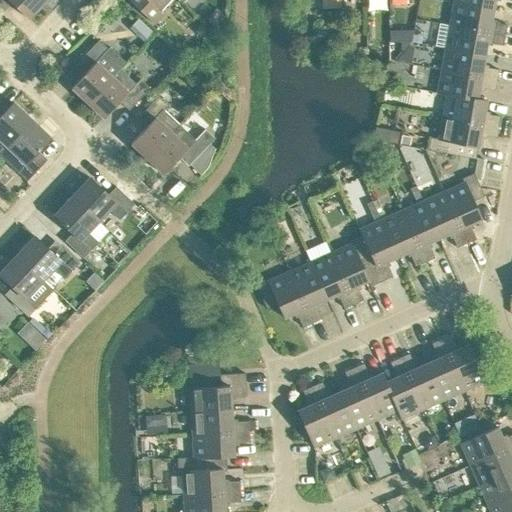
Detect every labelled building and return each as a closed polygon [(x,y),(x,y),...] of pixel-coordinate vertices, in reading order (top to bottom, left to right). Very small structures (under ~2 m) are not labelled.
[(43,3),(40,0),(0,0),(0,7),(7,0),(28,19),(43,3)] [(171,0),(127,0),(153,24),(162,15),(160,12),(171,0)] [(452,0),(452,3),(492,10),(494,0),(505,0),(510,1),(510,0),(452,0)] [(452,3),(448,25),(504,35),(506,25),(490,22),(492,10),(452,3)] [(130,26),(146,36),(151,26),(136,17),(130,26)] [(448,25),(444,48),(484,55),(486,43),(502,46),(504,35),(448,25)] [(207,32),(201,26),(196,31),(202,37),(207,32)] [(70,88),(86,103),(125,62),(109,47),(107,49),(98,40),(81,59),(90,68),(70,88)] [(410,65),(413,47),(407,45),(409,43),(396,43),(396,44),(391,43),(391,56),(399,57),(394,62),(410,65)] [(444,48),(440,70),(496,80),(497,70),(482,67),(484,55),(444,48)] [(125,62),(86,103),(103,119),(122,98),(131,107),(149,88),(139,79),(135,84),(119,69),(125,63),(125,62)] [(179,71),(184,76),(192,68),(186,62),(179,71)] [(436,93),(445,95),(445,94),(476,100),(476,99),(478,88),(494,90),(496,80),(440,70),(436,93)] [(445,95),(441,117),(497,127),(499,117),(483,114),(485,101),(476,99),(476,100),(445,94),(445,95)] [(130,144),(146,159),(178,125),(162,110),(167,105),(157,96),(140,115),(149,123),(130,144)] [(0,151),(30,120),(12,103),(0,115),(0,151)] [(497,127),(441,117),(437,140),(429,139),(427,150),(461,157),(474,159),(477,147),(479,134),(495,137),(497,127)] [(30,120),(0,151),(0,157),(26,182),(46,160),(37,152),(49,138),(30,120)] [(178,125),(146,159),(162,174),(182,154),(191,163),(214,138),(204,129),(194,140),(178,125)] [(373,130),(372,139),(381,141),(383,129),(374,127),(373,130)] [(461,157),(458,170),(473,173),(475,159),(474,159),(461,157)] [(463,183),(442,192),(465,243),(475,239),(468,225),(480,219),(472,201),(483,196),(473,173),(461,179),(463,183)] [(89,178),(71,197),(97,221),(108,210),(118,220),(133,204),(115,187),(107,195),(89,178)] [(442,192),(421,201),(438,238),(449,233),(456,248),(465,243),(442,192)] [(97,242),(107,231),(97,221),(71,197),(53,215),(72,233),(64,241),(82,258),(97,242)] [(421,201),(401,210),(424,262),(433,258),(427,243),(438,238),(421,201)] [(385,217),(380,220),(396,257),(408,252),(414,266),(424,262),(401,210),(385,217)] [(385,217),(382,211),(377,214),(380,220),(385,217)] [(380,220),(377,214),(371,216),(374,222),(380,220)] [(358,229),(361,236),(362,236),(372,258),(360,264),(367,280),(367,281),(369,286),(391,276),(385,262),(396,257),(380,220),(374,222),(358,229)] [(34,236),(15,256),(41,281),(53,268),(63,278),(78,262),(60,245),(52,254),(34,236)] [(350,244),(330,253),(353,304),(362,300),(356,285),(367,281),(367,280),(360,264),(372,258),(362,236),(361,236),(349,241),(350,244)] [(330,253),(309,262),(325,299),(337,294),(343,308),(353,304),(330,253)] [(52,291),(41,281),(15,256),(0,272),(0,275),(17,291),(9,299),(27,317),(42,301),(52,291)] [(309,262),(288,271),(311,323),(320,319),(314,304),(325,299),(309,262)] [(311,323),(288,271),(266,281),(255,286),(266,309),(277,304),(283,318),(295,313),(301,327),(311,323)] [(0,329),(1,330),(16,314),(0,299),(0,329)] [(44,329),(41,333),(47,338),(53,332),(49,329),(44,329)] [(450,335),(440,339),(463,391),(485,381),(468,344),(456,349),(450,335)] [(437,358),(426,363),(442,400),(463,391),(440,339),(431,344),(437,358)] [(408,354),(398,358),(421,410),(442,400),(426,363),(414,368),(408,354)] [(395,377),(385,381),(384,382),(397,410),(396,411),(400,419),(421,410),(398,358),(389,362),(395,377)] [(362,364),(353,368),(376,420),(396,411),(397,410),(384,382),(385,381),(381,373),(369,378),(362,364)] [(350,387),(338,392),(355,429),(376,420),(353,368),(343,372),(350,387)] [(188,389),(190,412),(230,410),(230,397),(246,397),(244,373),(219,375),(220,387),(188,389)] [(321,382),(311,386),(334,438),(355,429),(338,392),(327,397),(321,382)] [(334,438),(311,386),(302,391),(308,405),(296,411),(313,448),(334,438)] [(190,412),(191,435),(248,432),(248,430),(247,421),(231,422),(230,410),(190,412)] [(459,443),(469,465),(511,445),(511,434),(502,439),(496,427),(459,443)] [(191,435),(192,457),(192,458),(201,457),(202,471),(222,470),(226,470),(225,457),(233,456),(232,443),(248,442),(248,432),(191,435)] [(436,446),(431,436),(426,438),(423,444),(426,450),(436,446)] [(511,445),(469,465),(478,486),(511,470),(511,462),(510,458),(511,457),(511,445)] [(420,462),(414,450),(406,454),(411,466),(420,462)] [(181,472),(182,495),(239,492),(238,482),(238,481),(223,482),(222,470),(202,471),(201,457),(192,458),(192,457),(176,458),(177,473),(181,472)] [(385,462),(373,467),(377,477),(389,472),(385,462)] [(325,468),(318,471),(324,483),(335,478),(332,471),(325,468)] [(431,470),(425,473),(429,482),(435,479),(431,470)] [(511,470),(478,486),(487,507),(511,495),(511,470)] [(238,482),(239,492),(249,491),(249,481),(238,482)] [(445,491),(437,494),(441,501),(448,498),(445,491)] [(182,495),(183,511),(224,511),(224,503),(240,502),(239,492),(182,495)] [(511,511),(511,495),(487,507),(489,511),(511,511)] [(400,511),(395,500),(386,504),(390,511),(400,511)]
